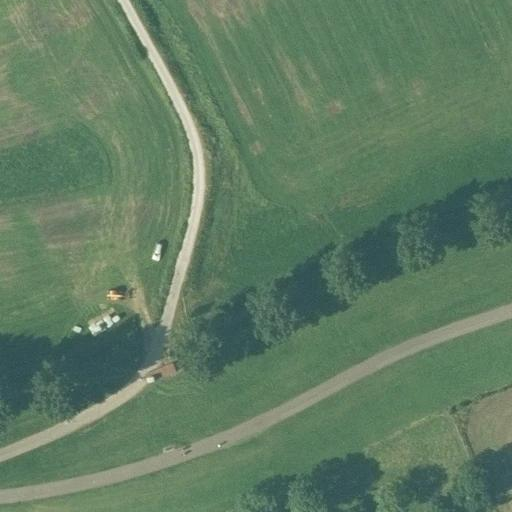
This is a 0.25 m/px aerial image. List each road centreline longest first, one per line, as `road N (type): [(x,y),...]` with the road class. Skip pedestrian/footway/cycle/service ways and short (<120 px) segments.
road 1 (unclassified): [(120,0),(200,162),(194,214),(161,338),(142,377),(121,397),(0,455)]
road 2 (unclassified): [(0,496),(111,478),(192,451),(400,351),(511,309)]
